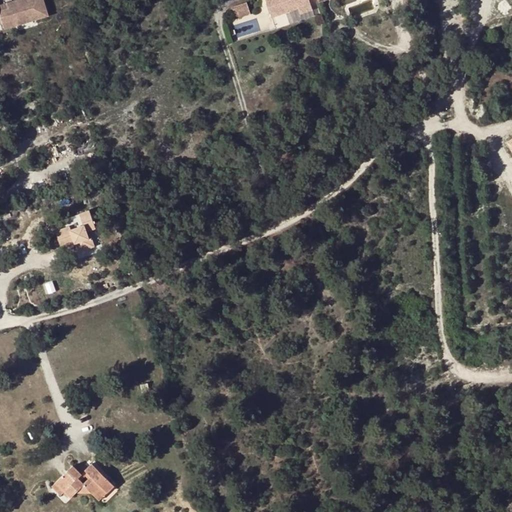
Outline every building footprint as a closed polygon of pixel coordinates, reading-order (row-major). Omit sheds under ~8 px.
[(0,25),(3,24),(23,19),(25,24),(49,17),(43,0),(22,0),(8,4),(9,8),(0,10),(0,25)] [(266,0),(272,17),(299,8),(300,14),(313,10),(309,0),(266,0)] [(247,2),(231,7),(236,19),(251,14),(247,2)] [(23,19),(3,24),(5,30),(25,24),(23,19)] [(78,251),(93,246),(91,237),(88,238),(86,231),(96,227),(90,210),(53,222),(61,247),(73,243),(72,241),(75,240),(78,251)] [(107,492),(113,486),(92,465),(87,469),(94,476),(90,480),(84,485),(80,480),(78,478),(81,475),(73,466),(57,482),(65,491),(71,497),(76,493),(91,493),(93,493),(101,485),(107,492)] [(94,476),(87,469),(81,475),(78,478),(80,480),(86,475),(90,480),(94,476)] [(65,491),(57,482),(52,486),(61,495),(65,491)] [(101,485),(93,493),(99,500),(107,492),(101,485)]
